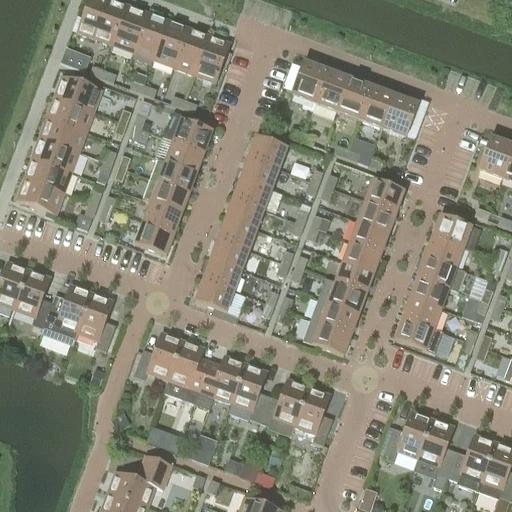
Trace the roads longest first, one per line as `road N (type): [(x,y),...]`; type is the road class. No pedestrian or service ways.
road 1 (residential): [(164,303),(192,225),(210,208),(238,136),(264,45),(287,43),(458,106)]
road 2 (residential): [(164,303),(180,320),(367,387)]
road 3 (residential): [(77,511),(142,313)]
road 4 (residential): [(511,427),(373,375)]
road 5 (residential): [(0,231),(138,282)]
road 6 (residential): [(331,511),(328,498),(367,387)]
road 7 (residential): [(458,106),(411,221)]
